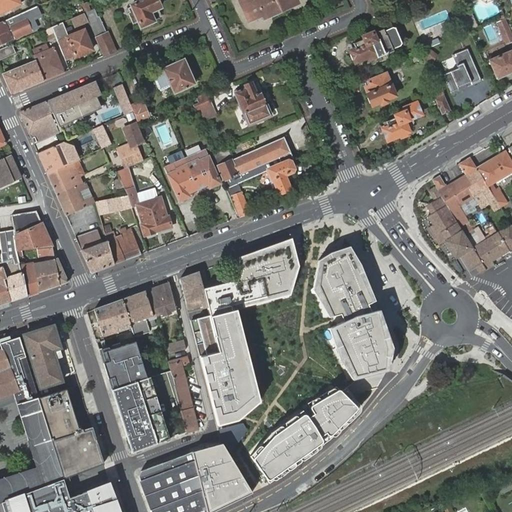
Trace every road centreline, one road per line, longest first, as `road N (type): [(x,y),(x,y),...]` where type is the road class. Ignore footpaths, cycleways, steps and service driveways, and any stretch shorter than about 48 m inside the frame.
road 1 (residential): [(245,511),(357,436),(442,336)]
road 2 (residential): [(4,108),(206,24)]
road 3 (primary): [(168,260),(360,192)]
road 4 (residential): [(85,292),(4,108)]
road 5 (residential): [(123,467),(68,298)]
road 6 (primary): [(360,192),(511,111)]
road 7 (residential): [(211,421),(168,260)]
road 8 (residential): [(296,43),(360,192)]
road 9 (secondary): [(453,294),(360,192)]
road 10 (secondary): [(360,192),(368,221),(431,305)]
road 11 (residential): [(206,24),(228,73),(296,43)]
